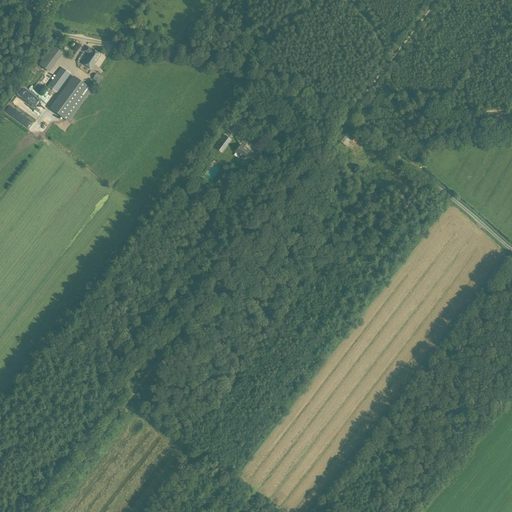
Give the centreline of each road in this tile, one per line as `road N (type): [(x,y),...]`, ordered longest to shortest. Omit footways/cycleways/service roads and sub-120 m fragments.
road 1 (unclassified): [(511,249),(372,138),(281,82),(207,58),(33,27)]
road 2 (track): [(41,511),(343,119)]
road 3 (track): [(298,0),(41,342),(47,344)]
road 4 (unknown): [(341,0),(366,18),(394,84),(470,133),(511,128)]
road 5 (track): [(343,119),(438,0)]
